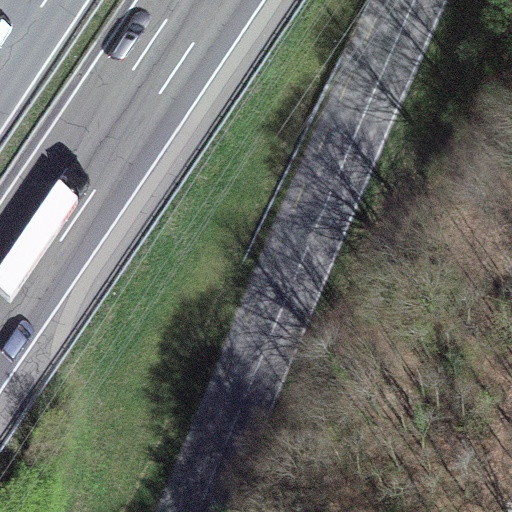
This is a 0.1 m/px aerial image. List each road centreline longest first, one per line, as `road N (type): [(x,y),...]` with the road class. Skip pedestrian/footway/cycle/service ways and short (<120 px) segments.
road 1 (tertiary): [(414,0),(196,511)]
road 2 (motorway): [(0,300),(200,0)]
